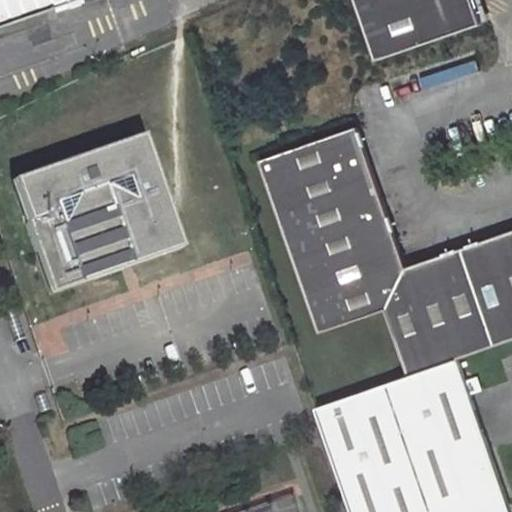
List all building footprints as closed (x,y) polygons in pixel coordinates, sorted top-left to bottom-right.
[(83,0),(86,5),(99,0),(0,0),(0,25),(68,0),(83,0)] [(363,0),(386,66),(495,29),(485,0),(363,0)] [(406,375),(511,338),(511,225),(398,264),(353,122),(254,157),(311,331),(384,306),(406,375)] [(149,135),(90,156),(101,188),(128,178),(132,188),(164,176),(149,135)] [(131,271),(110,212),(137,203),(142,218),(150,215),(175,206),(164,176),(132,188),(128,178),(101,188),(90,156),(61,167),(74,203),(61,207),(63,215),(35,225),(45,254),(87,239),(101,281),(131,271)] [(35,225),(63,215),(61,207),(74,203),(61,167),(19,182),(35,225)] [(131,271),(191,249),(175,206),(150,215),(142,218),(137,203),(110,212),(131,271)] [(60,296),(101,281),(87,239),(45,254),(60,296)] [(507,511),(456,358),(319,409),(353,511),(507,511)]
